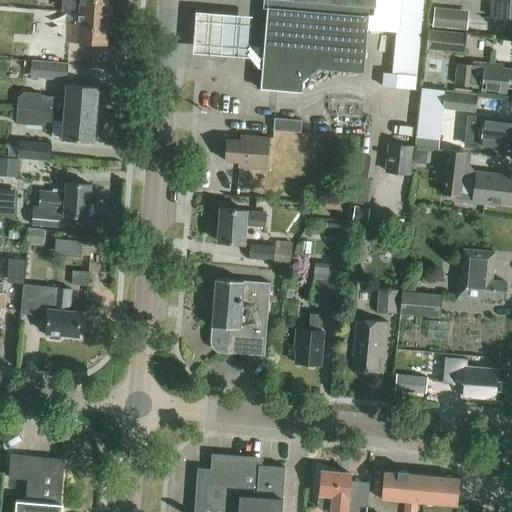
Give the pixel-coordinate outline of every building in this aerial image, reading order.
[(109,0),(62,0),(61,12),(79,13),(108,16),(109,0)] [(374,8),(374,0),(293,0),(292,8),(267,6),(260,89),(302,92),(303,82),(318,70),(364,74),(368,17),(369,7),(374,8)] [(421,0),(398,0),(391,75),(383,75),(382,88),(414,91),(421,0)] [(511,0),(492,0),(491,18),(511,19),(511,0)] [(434,9),(432,28),(467,31),(468,12),(434,9)] [(108,16),(79,13),(78,24),(68,23),(67,41),(106,44),(108,16)] [(251,20),(194,16),(191,54),(249,57),(251,20)] [(31,57),(55,57),(55,29),(32,29),(31,57)] [(427,32),(425,51),(464,54),(466,35),(427,32)] [(491,50),(492,36),(471,35),(471,49),(491,50)] [(31,61),(29,79),(66,82),(67,65),(31,61)] [(503,66),(484,64),(473,62),(472,66),(456,64),(454,85),(471,87),(471,88),(500,91),(500,87),(511,87),(511,70),(503,69),(503,66)] [(18,97),(17,108),(96,115),(99,88),(65,85),(64,98),(41,96),(39,94),(24,92),(18,97)] [(442,110),(475,114),(477,94),(444,90),(442,110)] [(17,108),(16,124),(45,126),(45,121),(52,122),(52,121),(62,122),(61,139),(94,142),(96,115),(17,108)] [(480,146),(511,149),(511,121),(483,118),(480,146)] [(274,120),(273,132),(300,134),(301,122),(274,120)] [(453,134),(442,133),(440,147),(452,148),(453,134)] [(467,136),(465,152),(470,153),(478,153),(480,137),(467,136)] [(226,140),(225,162),(238,163),(237,167),(267,169),(270,139),(240,137),(239,141),(226,140)] [(17,159),(50,161),(51,145),(18,142),(17,159)] [(384,173),(409,176),(412,147),(387,144),(384,173)] [(511,176),(475,172),(474,172),(469,166),(470,153),(465,152),(444,150),(439,195),(457,197),(456,202),(493,206),(496,204),(511,206),(511,176)] [(0,158),(0,176),(16,178),(17,160),(0,158)] [(56,226),(58,211),(63,211),(63,216),(88,218),(88,216),(91,214),(92,206),(89,204),(91,185),(65,183),(65,194),(39,191),(37,210),(30,209),(29,224),(56,226)] [(0,213),(14,215),(17,188),(0,186),(0,213)] [(298,215),(309,216),(310,205),(299,204),(298,215)] [(354,206),(352,221),(367,223),(369,209),(354,206)] [(244,225),(265,227),(266,213),(245,212),(245,211),(221,209),(218,242),(243,244),(244,225)] [(27,230),(26,246),(44,247),(44,231),(27,230)] [(67,238),(50,241),(52,252),(69,249),(67,238)] [(248,260),(290,264),(292,244),(275,242),(274,247),(250,245),(248,260)] [(455,300),(480,303),(481,297),(503,299),(504,282),(492,281),(495,251),(462,248),(460,274),(458,274),(455,300)] [(314,264),(312,305),(337,307),(339,266),(314,264)] [(87,286),(88,272),(72,271),(71,285),(87,286)] [(6,273),(5,286),(18,287),(19,274),(6,273)] [(215,279),(213,305),(212,327),(229,328),(227,353),(264,356),(270,284),(215,279)] [(48,309),(45,334),(48,334),(49,339),(59,340),(61,335),(78,337),(80,312),(69,311),(71,289),(23,284),(21,306),(48,309)] [(376,313),(396,314),(398,292),(378,290),(376,313)] [(401,292),(399,315),(439,319),(441,296),(401,292)] [(322,331),(320,331),(322,315),(310,314),(308,330),(297,329),(295,349),(296,349),(295,363),(297,363),(297,365),(304,366),(304,364),(319,365),(322,331)] [(377,372),(379,349),(385,350),(387,322),(356,319),(352,356),(354,356),(353,370),(377,372)] [(443,366),(442,384),(457,385),(463,386),(462,397),(494,400),(497,370),(465,367),(466,358),(444,356),(443,366)] [(425,394),(427,377),(395,375),(394,391),(425,394)] [(281,511),(285,468),(262,466),(262,458),(211,454),(210,470),(198,469),(194,511),(281,511)] [(10,455),(8,479),(27,480),(26,502),(15,501),(14,511),(61,511),(62,505),(60,505),(64,460),(10,455)] [(369,484),(350,482),(350,474),(321,471),(318,507),(326,511),(329,511),(358,511),(359,507),(367,508),(369,484)] [(384,473),(381,499),(454,506),(456,483),(408,479),(408,475),(384,473)] [(403,511),(416,511),(417,504),(404,503),(403,511)]
